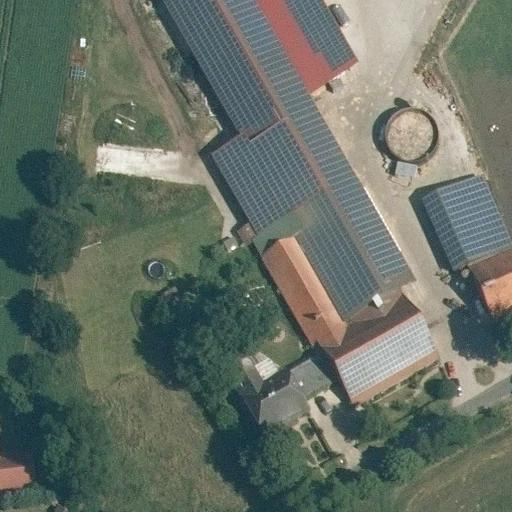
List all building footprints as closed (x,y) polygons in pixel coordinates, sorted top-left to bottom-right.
[(170,0),(252,144),(221,162),(360,408),(443,361),(404,292),(419,283),(258,0),(170,0)] [(437,139),(438,130),(437,122),(434,117),(431,113),(423,108),(419,107),(413,106),(403,109),(399,111),(396,115),(394,117),(391,122),(390,128),(390,133),(392,139),(393,143),(398,149),(403,152),(407,153),(411,154),(416,154),(421,153),(425,152),(432,147),(435,143),(437,139)] [(511,235),(488,178),(426,204),(456,275),(475,267),(496,317),(511,310),(511,235)] [(253,228),(240,237),(247,248),(260,240),(253,228)] [(259,353),(233,368),(270,432),(323,401),(302,365),(275,380),(259,353)] [(0,449),(0,499),(36,497),(32,447),(0,449)]
